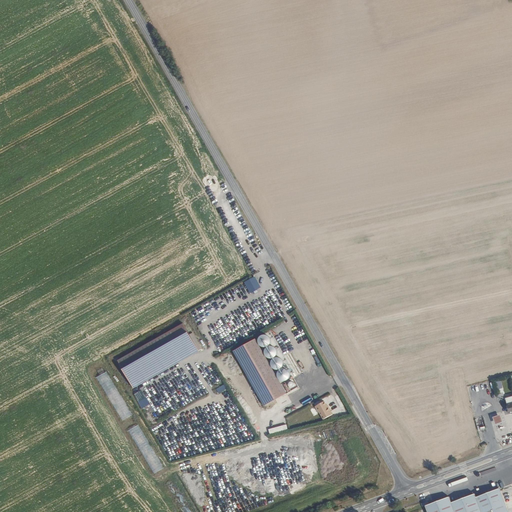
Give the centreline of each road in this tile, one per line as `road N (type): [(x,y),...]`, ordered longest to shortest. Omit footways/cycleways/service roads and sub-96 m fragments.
road 1 (tertiary): [(404,487),(128,0)]
road 2 (unknown): [(268,248),(262,261),(276,306),(201,355)]
